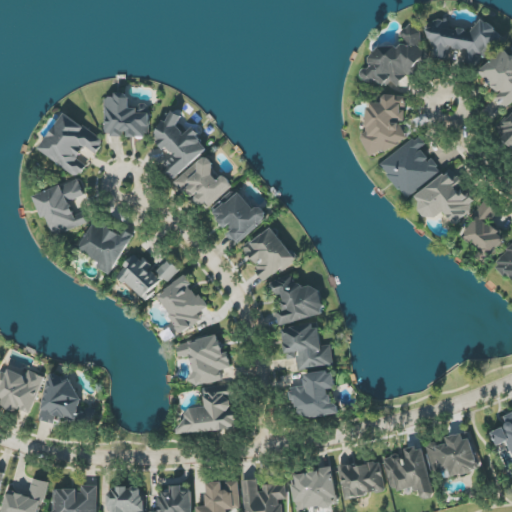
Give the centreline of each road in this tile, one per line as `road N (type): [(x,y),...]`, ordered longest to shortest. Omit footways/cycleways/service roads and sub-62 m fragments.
road 1 (residential): [(511,384),(390,427),(214,455),(100,460),(0,439)]
road 2 (residential): [(139,196),(141,180),(127,171),(114,181),(118,197),(139,196),(166,217),(240,302),(256,352),(269,449)]
road 3 (residential): [(459,126),(471,109),(466,96),(445,91),(435,115),(459,126),(511,186)]
